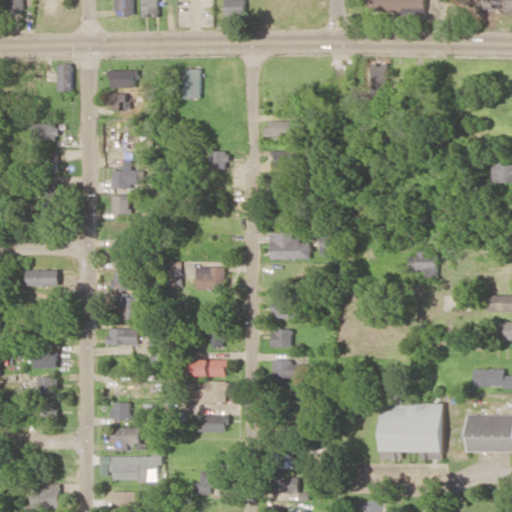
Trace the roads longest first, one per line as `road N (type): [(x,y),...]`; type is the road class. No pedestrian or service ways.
road 1 (tertiary): [(511,42),(0,45)]
road 2 (residential): [(87,511),(89,0)]
road 3 (residential): [(254,511),(253,41)]
